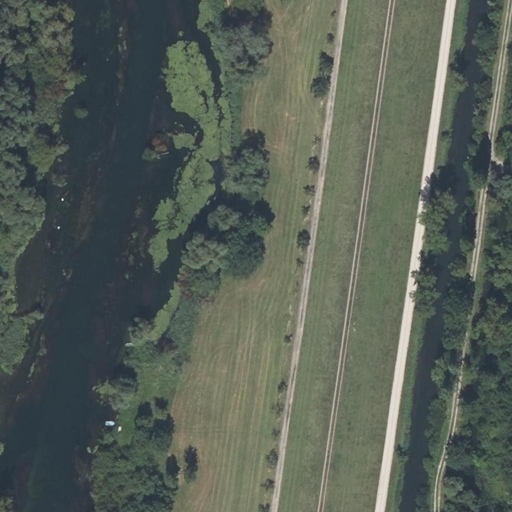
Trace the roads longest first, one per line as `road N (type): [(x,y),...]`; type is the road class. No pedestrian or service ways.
road 1 (track): [(319,511),(392,0)]
road 2 (track): [(436,511),(509,0)]
road 3 (track): [(378,511),(451,0)]
road 4 (track): [(343,0),(272,511)]
